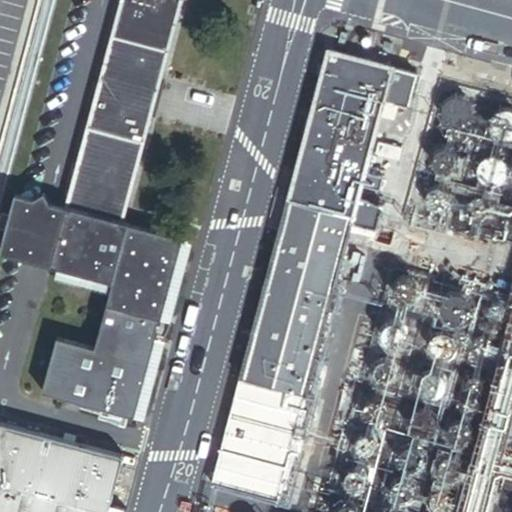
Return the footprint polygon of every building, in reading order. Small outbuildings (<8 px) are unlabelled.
[(166,320),(187,240),(123,223),(181,0),(126,0),(56,268),(117,283),(100,348),(61,338),(46,394),(140,418),(161,338),(158,337),(162,319),(166,320)] [(420,74),(328,50),(217,487),(279,503),(351,222),(379,229),(384,208),(360,202),(364,186),(383,191),(386,179),(395,181),(405,140),(379,133),(383,118),(399,122),(403,105),(412,107),(420,74)] [(473,116),(474,113),(473,109),(471,105),(469,102),(466,100),(462,99),(459,98),(455,99),(451,100),(448,102),(446,105),(444,109),(443,112),(444,116),(445,120),(447,123),(450,126),(453,127),(456,128),(460,128),(464,127),(467,126),(470,123),(472,120),(473,116)] [(511,110),(508,110),(505,110),(501,112),(498,114),(495,117),(494,120),(493,124),(493,128),(495,132),(496,135),(499,137),(502,139),(506,140),(510,140),(511,139),(511,110)] [(461,164),(461,160),(461,156),(459,153),(457,150),(453,148),(450,146),(446,146),(443,146),(439,147),(436,150),(433,153),(432,156),(431,160),(431,163),(433,167),(435,170),(437,173),(441,175),(444,176),(448,176),(452,175),(455,173),(458,170),(460,167),(461,164)] [(510,177),(511,173),(510,170),(508,166),(506,163),(503,161),(500,160),(496,159),(492,159),(488,161),(485,163),(483,166),(481,169),(481,173),(481,177),(482,180),(484,184),(487,186),(490,188),(494,189),(497,189),(501,188),(505,186),(507,184),(509,181),(510,177)] [(449,203),(450,201),(450,198),(449,193),(447,191),(443,189),(440,188),(437,189),(433,191),(430,196),(430,198),(430,201),(432,205),(436,208),(439,209),(444,208),(446,207),(449,203)] [(490,219),(492,214),(492,212),(492,209),(489,205),(484,202),(482,202),(477,203),(475,205),(472,209),(471,212),(472,214),(474,219),(478,222),(480,222),(483,222),(488,221),(490,219)] [(416,295),(417,292),(417,288),(416,285),(414,282),(411,281),(407,280),(403,280),(400,282),(398,285),(397,288),(397,292),(398,295),(400,298),(403,300),(407,300),(410,300),(413,298),(416,295)] [(470,313),(471,310),(471,307),(471,304),(469,301),(467,299),(465,297),(462,295),(459,295),(456,296),(453,297),(450,298),(448,301),(447,304),(446,306),(447,310),(447,313),(449,315),(452,318),(454,319),(457,320),(460,320),(463,319),(466,318),(468,315),(470,313)] [(507,317),(509,314),(509,311),(508,308),(506,306),(503,305),(501,304),(499,305),(496,306),(494,310),(493,311),(494,314),(495,317),(496,318),(500,320),(504,319),(506,318),(507,317)] [(404,340),(405,337),(405,333),(404,329),(401,327),(398,325),(394,325),(390,326),(387,328),(385,331),(385,335),(385,339),(387,342),(390,344),(394,345),(398,345),(401,343),(404,340)] [(454,354),(456,351),(457,349),(457,346),(456,343),(455,341),(453,338),(451,337),(449,336),(446,335),(443,336),(441,337),(438,339),(436,341),(435,343),(435,346),(435,349),(436,351),(437,353),(439,355),(442,357),(444,357),(447,358),(450,357),(452,356),(454,354)] [(492,349),(493,346),(493,343),(492,341),(490,339),(488,337),(485,337),(482,338),(480,340),(479,342),(478,345),(479,348),(480,350),(482,352),(485,352),(488,352),(490,351),(492,349)] [(396,379),(398,374),(399,372),(397,367),(395,365),(391,362),(388,362),(386,362),(381,365),(379,369),(378,371),(379,376),(381,379),(383,381),(387,382),(392,382),(395,380),(396,379)] [(450,384),(449,381),(448,378),(446,376),(443,374),(440,373),(438,373),(434,373),(432,374),(429,376),(427,378),(426,381),(425,384),(426,387),(426,390),(428,393),(430,395),(433,396),(436,397),(439,397),(442,396),(444,395),(447,393),(448,390),(449,387),(450,384)] [(483,387),(484,385),(484,382),(484,379),(482,377),(479,376),(476,375),(474,376),(471,378),(470,380),(469,383),(470,386),(471,388),(473,390),(476,391),(479,390),(481,389),(483,387)] [(386,416),(386,413),(386,410),(386,408),(383,404),(379,401),(376,401),(374,401),(369,404),(367,408),(366,410),(367,415),(368,418),(370,420),(375,421),(378,421),(382,419),(386,416)] [(434,432),(435,429),(436,427),(436,424),(436,421),(435,418),(433,416),(431,415),(428,414),(425,413),(423,414),(420,415),(418,416),(416,418),(415,421),(414,424),(414,427),(415,429),(417,432),(419,434),(421,435),(424,436),(427,436),(429,435),(432,433),(434,432)] [(112,511),(127,456),(0,423),(0,511),(112,511)] [(496,469),(507,429),(486,424),(475,464),(496,469)] [(470,441),(472,437),(472,434),(470,430),(469,428),(467,426),(462,425),(457,426),(455,428),(452,432),(451,435),(452,439),(454,441),(458,444),(460,445),(463,445),(467,443),(470,441)] [(377,450),(378,447),(378,445),(378,442),(375,438),(373,436),(368,435),(366,435),(361,438),(358,442),(358,445),(358,448),(360,452),(364,455),(367,456),(372,455),(374,454),(377,450)] [(423,464),(424,460),(424,457),(423,453),(421,451),(418,449),(414,448),(411,449),(407,451),(405,453),(404,457),(404,460),(405,464),(407,466),(410,468),(414,469),(417,468),(420,466),(423,464)] [(460,474),(461,471),(461,467),(459,463),(457,461),(454,459),(450,459),(446,460),(443,462),(441,465),(440,469),(441,473),(443,476),(446,478),(450,479),(454,479),(457,477),(460,474)] [(365,487),(367,483),(367,480),(366,475),(364,473),(359,471),(357,471),(352,472),(350,473),(348,476),(347,480),(347,483),(349,487),(353,490),(356,491),(358,491),(363,489),(365,487)] [(414,500),(415,496),(415,493),(414,489),(411,486),(408,485),(404,484),(400,485),(397,488),(395,491),(395,495),(395,498),(397,501),(400,504),(404,505),(408,504),(411,503),(414,500)] [(452,507),(454,503),(454,499),(453,496),(450,493),(447,491),(443,491),(439,492),(436,494),(434,497),(433,501),(434,504),(436,508),(439,510),(442,511),(446,511),(450,509),(452,507)]
